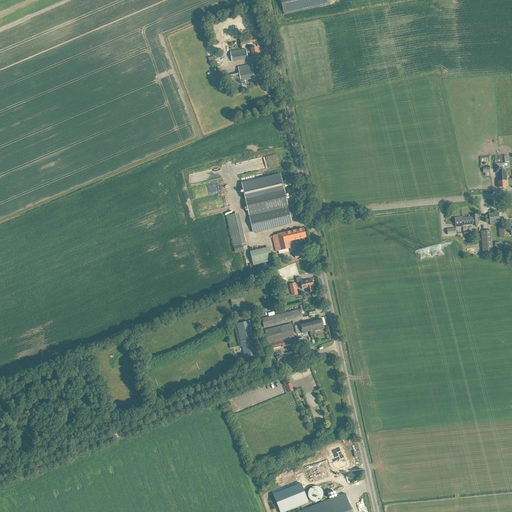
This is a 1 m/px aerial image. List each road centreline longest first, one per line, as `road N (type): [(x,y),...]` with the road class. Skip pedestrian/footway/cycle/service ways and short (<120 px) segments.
road 1 (track): [(0,481),(338,344)]
road 2 (tertiary): [(375,511),(310,214)]
road 3 (tertiary): [(310,214),(262,0)]
road 4 (unclassified): [(310,214),(511,194)]
